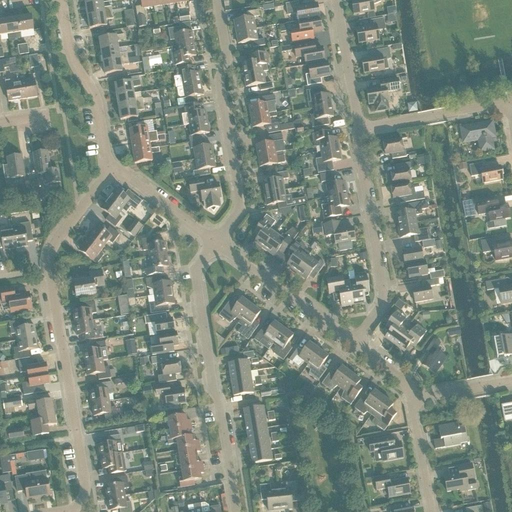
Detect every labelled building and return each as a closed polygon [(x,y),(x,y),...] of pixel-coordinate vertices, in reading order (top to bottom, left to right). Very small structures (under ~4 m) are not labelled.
[(140,0),(142,8),(153,7),(152,0),(140,0)] [(358,0),(351,1),(353,15),(369,12),(374,12),(373,5),(381,2),(380,0),(358,0)] [(298,22),(319,18),(317,5),(299,8),(298,2),(285,4),(287,15),(296,14),(298,22)] [(102,3),(86,5),(87,17),(112,13),(111,7),(103,9),(102,3)] [(236,33),(255,29),(253,18),(260,16),(259,10),(246,13),(247,18),(234,21),(236,33)] [(112,13),(87,17),(89,29),(106,27),(105,20),(113,19),(112,13)] [(189,13),(179,15),(180,23),(190,21),(189,13)] [(146,25),(145,15),(137,16),(138,27),(146,25)] [(31,16),(19,18),(21,33),(33,31),(31,16)] [(9,40),(22,38),(21,33),(19,18),(6,20),(8,35),(9,40)] [(322,31),(319,18),(298,22),(299,29),(290,30),(292,43),(305,41),(303,34),(322,31)] [(377,31),(386,30),(384,19),(370,21),(371,27),(356,30),(358,44),(379,40),(377,31)] [(0,36),(8,35),(6,20),(0,20),(0,36)] [(175,47),(194,44),(192,32),(191,32),(190,23),(179,25),(179,27),(168,29),(170,41),(174,40),(175,47)] [(257,41),(255,29),(236,33),(238,44),(251,42),(252,48),(265,46),(264,39),(257,41)] [(101,51),(118,48),(117,42),(125,41),(124,35),(116,36),(99,39),(101,51)] [(306,66),(308,65),(324,62),(322,48),(316,49),(314,42),(293,46),(295,58),(304,57),(306,66)] [(175,47),(171,48),(174,66),(188,64),(187,57),(196,56),(194,44),(175,47)] [(101,51),(103,63),(128,59),(127,53),(119,54),(118,48),(101,51)] [(363,74),(384,70),(382,61),(391,59),(389,48),(375,51),(376,57),(361,60),(363,74)] [(243,76),(263,72),(268,71),(267,65),(268,65),(266,54),(254,56),(255,62),(241,64),(243,76)] [(39,67),(37,55),(29,57),(31,69),(39,67)] [(139,57),(128,59),(103,63),(105,75),(122,72),(121,66),(140,63),(139,57)] [(0,60),(0,73),(5,73),(4,69),(17,67),(15,58),(0,60)] [(329,76),(327,62),(324,62),(308,65),(310,74),(306,75),(308,86),(322,84),(321,78),(329,76)] [(183,87),(201,84),(199,73),(193,74),(192,68),(176,70),(177,77),(181,76),(183,87)] [(265,84),(263,72),(243,76),(246,88),(259,85),(260,91),(273,89),(271,83),(265,84)] [(9,102),(23,100),(20,83),(12,84),(11,80),(5,82),(9,102)] [(369,104),(375,103),(376,111),(388,109),(386,101),(388,101),(387,92),(396,90),(394,80),(379,82),(380,88),(366,91),(369,104)] [(34,81),(20,83),(23,100),(37,97),(34,81)] [(117,97),(133,94),(132,88),(140,86),(139,81),(131,82),(115,84),(117,97)] [(198,103),(197,97),(203,96),(201,84),(183,87),(177,88),(178,97),(180,98),(185,97),(186,105),(198,103)] [(313,109),(331,106),(330,94),(324,95),(322,88),(306,91),(308,103),(312,103),(313,109)] [(117,97),(119,108),(143,104),(142,99),(134,100),(133,94),(117,97)] [(249,106),(251,117),(276,113),(275,107),(276,104),(274,96),(262,98),(263,104),(249,106)] [(143,104),(119,108),(121,121),(137,118),(136,112),(144,110),(143,104)] [(189,125),(207,122),(205,111),(199,112),(198,106),(184,108),(185,114),(181,115),(183,126),(189,125)] [(331,106),(313,109),(314,115),(310,116),(312,128),(328,125),(327,118),(333,117),(331,106)] [(276,113),(251,117),(253,128),(270,125),(269,118),(276,117),(276,113)] [(207,122),(189,125),(191,136),(189,137),(190,143),(204,141),(203,135),(209,133),(207,122)] [(490,137),(494,137),(492,122),(461,128),(463,142),(479,139),(480,148),(484,150),(493,149),(490,137)] [(280,132),(294,129),(293,124),(279,126),(280,132)] [(131,141),(157,137),(156,132),(148,133),(147,126),(129,129),(131,141)] [(321,152),(339,149),(337,138),(331,139),(329,131),(312,134),(313,142),(314,147),(320,146),(321,152)] [(258,157),(283,152),(285,152),(282,134),(269,137),(270,143),(256,146),(258,157)] [(133,152),(151,150),(149,143),(158,142),(157,137),(131,141),(133,152)] [(383,143),(385,155),(391,154),(392,160),(407,157),(405,151),(403,151),(401,139),(383,143)] [(204,141),(190,143),(191,149),(193,149),(195,160),(213,157),(211,145),(205,147),(204,141)] [(160,153),(159,148),(151,150),(133,152),(134,164),(152,161),(151,154),(160,153)] [(341,160),(339,149),(321,152),(323,165),(316,166),(318,174),(334,171),(332,162),(341,160)] [(47,152),(33,154),(36,175),(46,173),(47,184),(60,182),(58,170),(50,171),(47,152)] [(283,156),(283,152),(258,157),(260,167),(285,163),(283,156)] [(3,166),(2,166),(4,179),(5,179),(5,178),(10,177),(10,179),(24,176),(21,156),(7,158),(8,166),(3,167),(3,166)] [(213,157),(195,160),(197,171),(193,172),(194,178),(210,175),(209,169),(215,168),(213,157)] [(391,172),(393,184),(411,181),(409,170),(411,169),(410,163),(395,166),(396,171),(391,172)] [(483,184),(502,180),(500,166),(483,170),(482,163),(469,166),(471,177),(481,175),(483,184)] [(264,194),(284,190),(282,180),(288,179),(287,172),(272,175),(273,180),(262,182),(264,194)] [(321,183),(332,181),(330,173),(319,175),(321,183)] [(31,181),(34,203),(41,202),(38,180),(31,181)] [(205,210),(209,210),(214,213),(217,208),(221,207),(220,199),(221,199),(218,184),(204,186),(203,180),(189,183),(191,193),(200,191),(202,202),(203,202),(205,210)] [(34,203),(31,181),(24,182),(26,191),(24,191),(26,204),(34,203)] [(328,198),(347,194),(345,182),(326,186),(328,198)] [(400,204),(424,200),(423,192),(415,193),(414,189),(410,190),(409,183),(391,186),(393,198),(399,197),(400,204)] [(108,199),(122,210),(126,213),(130,207),(135,211),(142,201),(128,191),(124,196),(116,189),(108,199)] [(284,190),(264,194),(267,206),(278,204),(279,209),(291,207),(290,202),(286,202),(284,190)] [(347,194),(328,198),(329,205),(321,207),(324,219),(336,217),(335,209),(349,207),(347,194)] [(118,215),(122,210),(108,199),(101,209),(109,215),(105,220),(115,228),(122,218),(118,215)] [(398,226),(416,223),(415,216),(422,215),(421,210),(428,209),(427,201),(408,204),(409,212),(396,214),(398,226)] [(466,217),(475,215),(472,202),(463,203),(466,217)] [(505,219),(509,218),(507,205),(490,208),(489,202),(476,204),(478,215),(488,214),(490,222),(493,222),(494,229),(506,226),(505,219)] [(254,242),(264,249),(277,232),(271,228),(275,222),(266,216),(256,230),(261,233),(254,242)] [(134,238),(142,227),(135,221),(126,232),(134,238)] [(19,230),(12,231),(15,249),(27,247),(27,242),(33,241),(30,223),(19,225),(19,230)] [(351,241),(355,241),(353,228),(337,231),(336,223),(324,225),(326,237),(334,236),(335,244),(337,244),(339,252),(352,250),(351,241)] [(416,223),(398,226),(400,238),(413,236),(415,243),(431,240),(428,228),(418,230),(416,223)] [(97,226),(90,236),(104,247),(108,241),(112,244),(119,235),(109,228),(106,233),(97,226)] [(3,251),(15,249),(12,231),(6,232),(5,227),(0,227),(0,240),(2,240),(3,251)] [(283,236),(277,232),(264,249),(274,256),(277,252),(282,255),(285,251),(299,232),(293,228),(283,236)] [(100,252),(104,247),(90,236),(82,246),(89,251),(85,256),(97,264),(104,255),(100,252)] [(149,257),(167,255),(165,243),(154,244),(153,238),(141,240),(143,251),(148,251),(149,257)] [(494,252),(495,261),(511,257),(511,242),(495,246),(494,239),(480,242),(483,254),(494,252)] [(423,249),(435,247),(434,240),(422,242),(423,249)] [(286,266),(296,273),(308,257),(310,254),(305,250),(305,246),(301,243),(299,246),(296,243),(285,257),(290,261),(286,266)] [(404,265),(406,264),(423,262),(421,248),(402,251),(404,265)] [(169,267),(167,255),(149,257),(150,264),(145,265),(147,276),(159,275),(158,268),(169,267)] [(308,257),(296,273),(306,280),(313,271),(317,274),(325,264),(320,261),(318,264),(308,257)] [(423,262),(406,264),(409,278),(427,275),(425,261),(423,262)] [(430,280),(444,278),(443,271),(429,273),(430,280)] [(91,282),(74,284),(76,298),(96,295),(94,287),(103,285),(101,272),(89,274),(91,282)] [(355,279),(349,281),(353,305),(365,303),(362,288),(368,287),(365,273),(354,275),(355,279)] [(153,290),(154,296),(172,293),(171,282),(165,283),(164,277),(145,279),(147,288),(153,290)] [(353,305),(349,281),(342,282),(342,277),(327,280),(329,294),(339,292),(342,307),(353,305)] [(511,302),(511,285),(506,287),(505,279),(485,283),(487,291),(499,289),(501,305),(511,302)] [(423,288),(412,290),(415,303),(432,300),(430,287),(439,286),(438,280),(422,282),(423,288)] [(30,310),(28,295),(14,297),(12,290),(1,292),(3,304),(9,303),(11,313),(30,310)] [(172,293),(154,296),(155,302),(149,303),(150,314),(169,312),(168,305),(174,305),(172,293)] [(240,320),(251,305),(241,299),(234,309),(227,304),(219,316),(229,324),(237,318),(240,320)] [(73,312),(75,324),(92,321),(91,314),(96,313),(94,302),(75,305),(77,312),(73,312)] [(120,316),(130,315),(128,305),(119,307),(120,316)] [(260,312),(251,305),(240,320),(238,324),(242,327),(237,333),(248,340),(259,325),(254,321),(260,312)] [(394,345),(409,325),(404,321),(407,317),(398,311),(389,323),(394,326),(385,338),(394,345)] [(158,335),(174,332),(172,319),(159,321),(158,315),(144,317),(145,324),(150,324),(150,327),(155,326),(156,335),(158,334),(158,335)] [(17,341),(36,338),(34,326),(23,328),(21,321),(9,323),(11,335),(16,334),(17,341)] [(93,328),(92,321),(75,324),(77,336),(87,335),(88,341),(100,339),(98,328),(93,328)] [(273,344),(284,329),(274,322),(266,333),(261,329),(254,340),(259,343),(262,339),(267,343),(269,341),(273,344)] [(414,329),(409,325),(394,345),(404,352),(413,340),(417,344),(426,332),(417,325),(414,329)] [(284,329),(273,344),(276,347),(273,354),(283,361),(291,350),(285,347),(293,336),(284,329)] [(174,332),(158,335),(160,345),(151,347),(152,356),(166,354),(165,348),(178,346),(176,332),(174,333),(174,332)] [(511,355),(511,335),(493,339),(497,358),(511,355)] [(36,338),(17,341),(18,348),(14,349),(16,360),(27,358),(26,351),(38,349),(36,338)] [(434,374),(446,359),(435,351),(440,344),(433,339),(425,350),(430,354),(422,365),(434,374)] [(83,352),(85,364),(103,361),(101,354),(106,353),(105,342),(93,344),(94,350),(83,352)] [(308,365),(318,350),(309,343),(303,352),(298,348),(289,360),(298,367),(304,362),(308,365)] [(128,348),(129,356),(137,354),(135,347),(128,348)] [(328,357),(318,350),(308,365),(311,367),(308,375),(318,382),(327,369),(322,366),(328,357)] [(166,362),(164,356),(151,358),(152,365),(161,363),(163,376),(158,377),(159,384),(176,381),(175,374),(181,373),(179,360),(166,362)] [(28,377),(48,374),(46,364),(30,367),(29,360),(18,362),(20,373),(27,372),(28,377)] [(230,375),(250,371),(248,360),(228,364),(230,375)] [(104,368),(103,361),(85,364),(87,376),(98,374),(99,380),(111,378),(109,367),(104,368)] [(340,389),(351,374),(342,367),(334,378),(329,374),(321,384),(331,391),(337,386),(340,389)] [(250,371),(230,375),(232,385),(252,382),(250,371)] [(48,374),(28,377),(29,383),(22,384),(24,396),(34,394),(33,387),(49,384),(48,374)] [(351,374),(340,389),(344,391),(341,399),(350,405),(358,395),(362,389),(358,385),(361,381),(351,374)] [(252,382),(232,385),(233,396),(253,393),(252,382)] [(90,393),(92,404),(109,402),(108,395),(113,395),(111,383),(99,385),(100,391),(90,393)] [(166,407),(186,404),(183,389),(170,391),(169,385),(155,387),(156,394),(164,393),(166,407)] [(271,396),(270,389),(260,390),(261,397),(271,396)] [(367,412),(371,415),(384,398),(374,391),(366,402),(361,398),(354,408),(363,415),(367,412)] [(3,401),(4,410),(22,407),(20,398),(3,401)] [(384,398),(371,415),(374,418),(371,422),(384,431),(397,414),(390,409),(393,405),(384,398)] [(38,415),(54,413),(52,400),(39,403),(39,400),(27,402),(29,411),(37,409),(38,415)] [(110,409),(109,402),(92,404),(94,417),(104,416),(105,422),(117,420),(115,408),(110,409)] [(511,404),(502,406),(505,421),(511,419),(511,404)] [(245,421),(265,417),(263,407),(243,410),(245,421)] [(56,425),(54,413),(38,415),(39,421),(31,422),(33,437),(49,435),(48,426),(56,425)] [(170,414),(163,415),(164,424),(168,423),(171,436),(167,437),(168,445),(176,444),(178,457),(175,457),(176,466),(180,465),(182,478),(178,479),(180,488),(195,485),(194,481),(201,480),(200,474),(204,474),(202,462),(198,463),(197,453),(200,452),(198,441),(195,442),(194,436),(189,437),(188,433),(192,432),(190,421),(187,421),(186,416),(171,418),(170,414)] [(265,417),(245,421),(247,432),(267,428),(265,417)] [(460,443),(467,442),(464,427),(459,428),(458,424),(438,427),(441,440),(434,441),(436,449),(460,445),(460,443)] [(267,428),(247,432),(249,442),(268,439),(267,428)] [(22,430),(8,432),(9,440),(23,437),(22,430)] [(100,458),(118,455),(117,448),(121,447),(119,436),(108,438),(109,443),(98,445),(100,458)] [(268,439),(249,442),(250,453),(270,450),(268,439)] [(383,462),(403,459),(400,443),(384,446),(383,439),(368,441),(370,453),(380,451),(383,462)] [(270,450),(250,453),(252,464),(272,461),(270,450)] [(31,453),(26,453),(26,454),(28,462),(45,459),(43,451),(31,453)] [(123,454),(118,455),(100,458),(102,469),(113,467),(114,474),(126,472),(124,460),(123,454)] [(9,456),(0,457),(0,458),(3,474),(12,473),(10,462),(9,456)] [(447,492),(467,489),(467,491),(476,490),(471,464),(457,467),(459,475),(444,477),(447,492)] [(28,475),(15,478),(17,492),(26,491),(27,499),(49,495),(46,472),(28,474),(28,475)] [(0,504),(7,503),(5,493),(12,492),(9,476),(0,477),(0,504)] [(105,487),(107,499),(125,496),(124,489),(128,488),(126,477),(113,479),(114,485),(105,487)] [(389,498),(410,494),(407,480),(389,483),(388,477),(374,479),(376,491),(387,489),(389,498)] [(278,489),(280,510),(292,509),(291,498),(297,497),(295,482),(286,483),(284,488),(278,489)] [(280,510),(278,489),(270,490),(270,485),(260,486),(261,501),(267,500),(268,511),(280,510)] [(126,503),(125,496),(107,499),(109,511),(120,509),(120,511),(132,511),(131,502),(126,503)] [(200,504),(201,511),(220,511),(220,506),(208,508),(208,506),(204,503),(200,504)]
